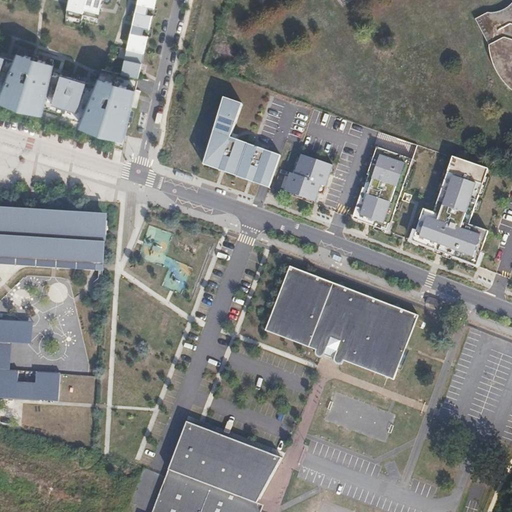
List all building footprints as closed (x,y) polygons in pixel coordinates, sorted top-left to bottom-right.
[(70,0),(68,15),(83,19),(84,15),(100,19),(102,10),(104,1),(104,0),(70,0)] [(139,0),(128,50),(145,53),(149,36),(144,35),(145,29),(150,30),(151,29),(154,16),(154,15),(149,14),(150,8),(155,9),(157,0),(139,0)] [(511,4),(511,6),(504,11),(498,13),(494,14),(487,14),(475,21),(489,47),(489,52),(491,60),(496,71),(499,77),(503,83),(508,88),(511,91),(511,4)] [(0,99),(123,137),(139,87),(100,75),(97,83),(53,69),(55,61),(17,49),(15,57),(0,52),(0,99)] [(128,50),(122,74),(140,78),(145,53),(128,50)] [(270,188),(282,155),(276,153),(232,138),(244,104),(225,98),(219,118),(225,119),(220,133),(215,132),(207,160),(255,178),(253,182),(262,185),(265,186),(270,188)] [(219,118),(215,132),(220,133),(225,119),(219,118)] [(388,233),(415,162),(380,149),(370,176),(371,177),(366,190),(365,189),(354,217),(359,218),(358,222),(370,226),(388,233)] [(319,195),(330,166),(303,156),(295,176),(291,174),(284,191),(292,194),(291,196),(303,200),(303,198),(311,201),(315,193),(319,195)] [(255,178),(207,160),(205,165),(253,182),(255,178)] [(480,198),(490,170),(456,160),(438,207),(441,208),(438,216),(425,211),(413,243),(443,254),(477,267),(489,233),(466,224),(469,216),(473,218),(480,198)] [(0,257),(98,264),(99,243),(106,243),(107,223),(20,217),(21,210),(0,208),(0,257)] [(108,216),(21,210),(20,217),(107,223),(108,216)] [(145,237),(167,244),(171,233),(149,225),(145,237)] [(0,342),(9,343),(7,371),(10,371),(12,344),(32,346),(33,323),(0,321),(0,264),(104,272),(106,243),(99,243),(98,264),(0,257),(0,342)] [(343,364),(343,362),(390,379),(390,380),(393,382),(418,317),(410,314),(409,315),(402,313),(398,306),(396,306),(388,307),(374,302),(370,296),(368,295),(360,297),(346,291),(342,285),(340,284),(332,286),(318,281),(314,274),(311,274),(304,275),(297,273),(297,271),(289,268),(265,333),(268,334),(269,333),(315,351),(315,352),(314,355),(315,357),(316,358),(318,359),(321,359),(323,358),(324,357),(334,360),(333,362),(334,364),(335,365),(336,366),(339,367),(340,367),(341,366),(343,364)] [(9,343),(0,342),(0,399),(41,402),(42,397),(59,398),(60,374),(36,372),(35,384),(18,383),(18,372),(10,371),(7,371),(9,343)] [(282,460),(187,424),(153,511),(262,511),(264,507),(282,460)]
